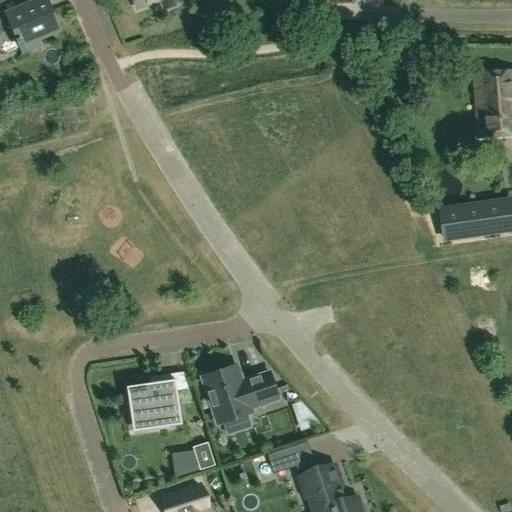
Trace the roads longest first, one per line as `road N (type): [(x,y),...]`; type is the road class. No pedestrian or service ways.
road 1 (residential): [(269,311),(172,164),(86,0)]
road 2 (residential): [(120,511),(78,382),(86,354),(247,325),(269,311)]
road 3 (residential): [(459,511),(365,424),(269,311)]
road 4 (residential): [(336,14),(511,16)]
